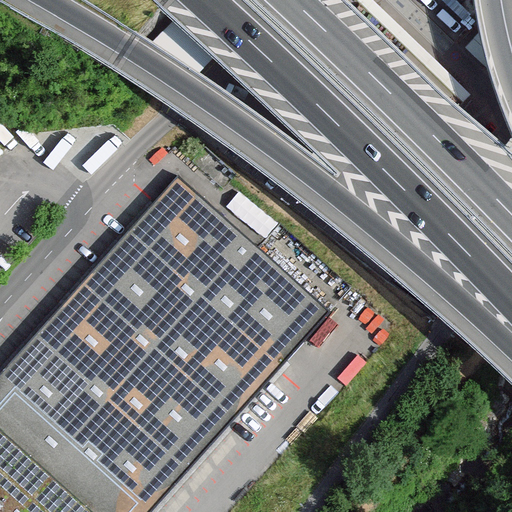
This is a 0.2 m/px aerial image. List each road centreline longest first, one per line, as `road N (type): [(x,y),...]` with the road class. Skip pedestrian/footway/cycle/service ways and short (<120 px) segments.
road 1 (motorway): [(47,0),(290,160),(511,343)]
road 2 (motorway): [(204,0),(511,301)]
road 3 (motorway): [(511,212),(292,0)]
